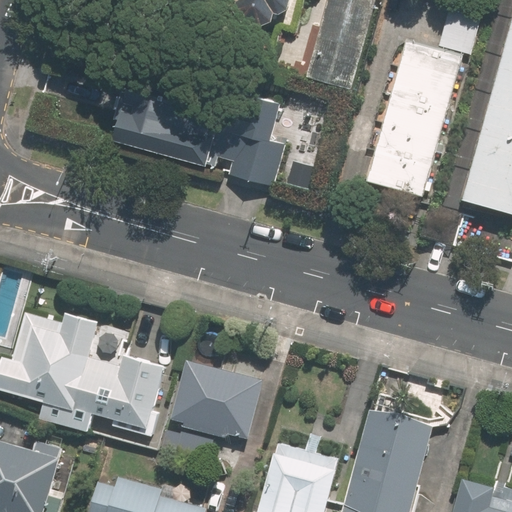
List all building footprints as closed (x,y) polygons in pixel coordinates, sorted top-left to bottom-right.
[(199,0),(192,30),(286,55),(300,0),(199,0)] [(387,0),(334,0),(312,83),(360,96),(387,0)] [(486,0),(485,0),(450,0),(440,39),(466,46),(465,47),(473,49),(486,0)] [(511,21),(466,190),(511,202),(511,21)] [(410,30),(371,170),(427,185),(465,47),(466,46),(440,39),(410,30)] [(244,91),(133,58),(117,111),(129,115),(123,136),(314,194),(341,103),(249,76),(244,91)] [(0,389),(42,401),(38,418),(91,432),(96,416),(149,431),(168,363),(123,350),(118,366),(100,361),(104,345),(96,343),(102,322),(66,312),(62,324),(24,314),(12,357),(3,355),(0,367),(0,389)] [(265,382),(184,360),(168,418),(249,440),(265,382)] [(423,511),(449,422),(382,403),(351,511),(423,511)] [(219,438),(174,424),(164,457),(209,471),(219,438)] [(324,511),(341,452),(281,435),(278,445),(276,444),(257,511),(324,511)] [(65,451),(33,442),(31,450),(0,441),(0,511),(61,511),(74,466),(62,463),(65,451)] [(207,511),(208,509),(185,502),(188,494),(116,474),(113,483),(97,478),(87,511),(207,511)] [(511,511),(511,503),(493,498),(496,486),(463,476),(452,511),(511,511)]
